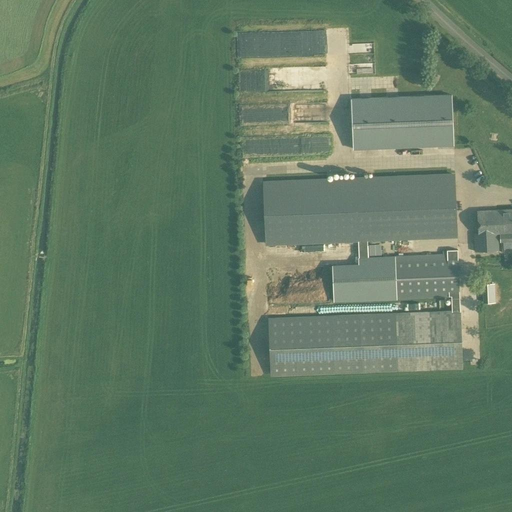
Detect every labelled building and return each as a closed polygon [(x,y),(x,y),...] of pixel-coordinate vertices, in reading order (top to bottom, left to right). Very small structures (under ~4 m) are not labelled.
[(254,58),(253,34),(237,35),(238,58),(254,58)] [(356,53),(374,53),(373,43),(355,43),(356,53)] [(352,74),(374,73),(374,63),(351,64),(352,74)] [(399,96),(351,98),(353,149),(454,145),(452,94),(427,95),(399,96)] [(458,235),(456,172),(356,176),(358,240),(458,235)] [(497,233),(500,233),(500,242),(511,241),(511,208),(477,211),(478,233),(474,233),(475,251),(498,250),(497,233)] [(460,296),(457,253),(394,257),(396,315),(268,320),(270,375),(463,367),(460,312),(402,315),(401,299),(460,296)] [(495,283),(482,284),(483,302),(496,302),(495,283)]
